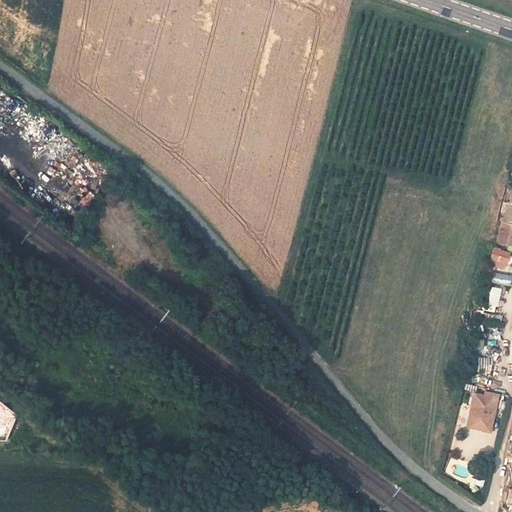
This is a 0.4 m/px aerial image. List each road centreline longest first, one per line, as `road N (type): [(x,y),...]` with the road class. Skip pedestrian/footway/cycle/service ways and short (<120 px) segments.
road 1 (unclassified): [(473,511),(392,450),(207,231),(109,145),(0,69)]
road 2 (unknown): [(0,150),(183,289)]
